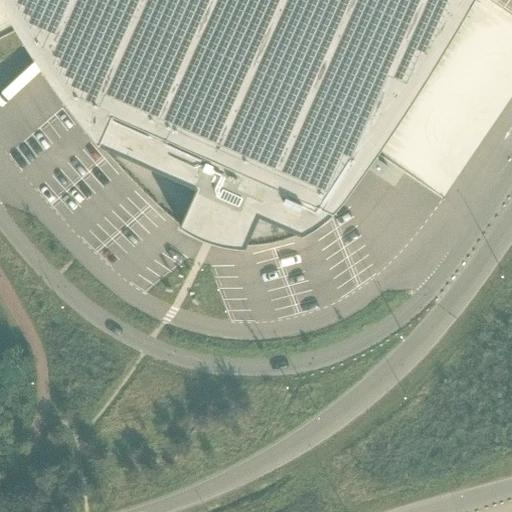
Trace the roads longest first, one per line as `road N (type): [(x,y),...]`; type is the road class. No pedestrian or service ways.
road 1 (unclassified): [(485,215),(426,299),(376,339),(305,367),(220,370),(146,346),(83,310),(0,226)]
road 2 (unclassified): [(401,262),(375,288),(314,322),(239,332),(197,325),(106,278),(29,196)]
road 3 (secondary): [(487,258),(406,361),(329,424),(250,472),(155,511)]
road 4 (unclassified): [(509,135),(401,262)]
